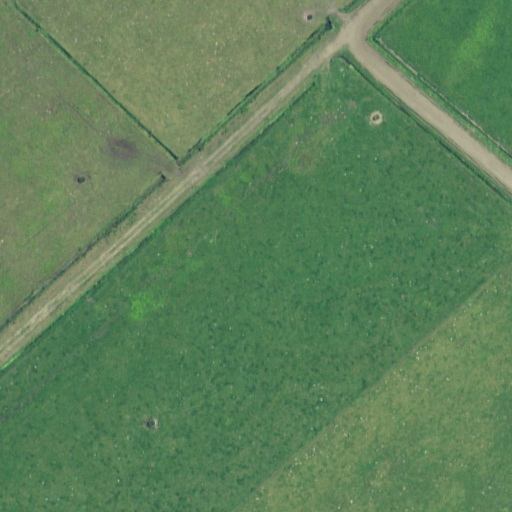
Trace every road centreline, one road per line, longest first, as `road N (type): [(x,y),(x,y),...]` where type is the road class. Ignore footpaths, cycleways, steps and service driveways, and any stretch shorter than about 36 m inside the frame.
road 1 (track): [(387,0),(0,349)]
road 2 (track): [(511,172),(347,37)]
